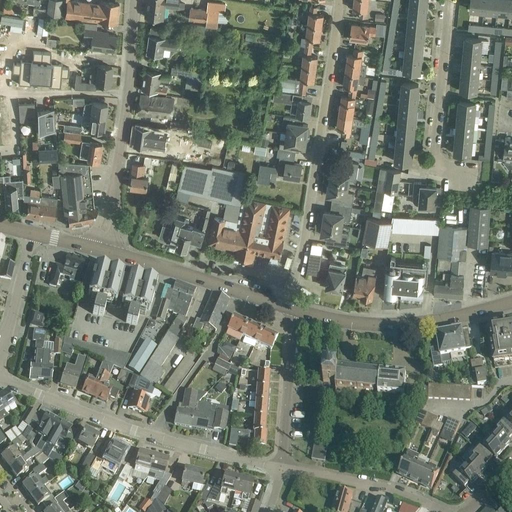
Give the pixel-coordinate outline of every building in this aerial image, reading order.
[(48,0),(47,9),(46,19),(48,19),(58,20),(59,17),(61,0),(60,0),(48,0)] [(60,0),(59,16),(65,17),(97,21),(99,4),(67,0),(60,0)] [(179,4),(180,3),(179,0),(147,0),(146,9),(156,10),(157,2),(164,2),(164,1),(172,2),(172,3),(179,4)] [(207,10),(218,11),(224,11),(225,2),(208,0),(207,9),(207,10)] [(367,0),(353,0),(353,9),(360,10),(359,17),(366,18),(367,0)] [(483,11),(484,0),(471,0),(470,10),(483,11)] [(496,13),(497,0),(484,0),(483,11),(496,13)] [(509,14),(510,0),(497,0),(496,13),(509,14)] [(99,4),(97,21),(117,23),(119,4),(99,1),(99,4)] [(156,10),(146,9),(145,17),(162,19),(164,6),(184,9),(185,4),(180,3),(179,4),(172,3),(172,2),(164,1),(164,2),(157,2),(156,10)] [(425,20),(426,7),(410,5),(409,18),(425,20)] [(309,13),(307,25),(321,27),(323,15),(316,14),(317,7),(311,6),(310,13),(309,13)] [(46,19),(47,9),(34,7),(33,15),(39,15),(39,18),(46,19)] [(190,19),(206,21),(207,10),(207,9),(191,8),(190,19)] [(206,25),(216,26),(218,11),(207,10),(206,21),(206,25)] [(297,16),(290,15),(289,23),(296,24),(297,16)] [(22,26),(23,19),(1,17),(0,24),(22,26)] [(46,19),(39,18),(37,34),(47,35),(48,19),(46,19)] [(423,33),(425,20),(409,18),(407,31),(423,33)] [(97,24),(87,22),(81,22),(80,29),(83,29),(82,37),(91,38),(90,47),(103,49),(113,50),(115,35),(101,34),(101,31),(96,30),(97,24)] [(216,26),(206,25),(190,24),(189,31),(215,34),(216,26)] [(376,27),(361,26),(351,24),(349,39),(367,42),(369,34),(375,35),(376,27)] [(321,27),(307,25),(306,38),(305,45),(312,46),(313,39),(320,40),(321,27)] [(159,37),(161,28),(151,27),(147,53),(162,55),(164,47),(176,49),(176,48),(181,49),(183,49),(184,48),(185,47),(186,43),(185,42),(184,41),(183,40),(178,39),(178,40),(159,37)] [(406,45),(422,46),(423,33),(407,31),(406,45)] [(464,51),(480,52),(481,39),(465,38),(464,51)] [(421,59),(422,46),(406,45),(405,58),(421,59)] [(302,67),(316,69),(317,56),(311,55),(311,48),(305,47),(304,54),(303,54),(302,67)] [(347,60),(345,73),(359,76),(359,75),(361,63),(362,50),(355,49),(354,55),(348,54),(347,60)] [(20,60),(18,84),(30,85),(31,81),(39,82),(42,52),(33,51),(33,52),(32,61),(21,60),(20,60)] [(464,51),(463,64),(479,65),(480,52),(464,51)] [(42,52),(39,82),(49,83),(48,86),(60,87),(62,67),(62,64),(50,63),(51,52),(42,52)] [(389,67),(391,56),(385,55),(382,73),(397,74),(397,75),(403,76),(404,71),(420,72),(421,59),(405,58),(404,64),(400,64),(399,69),(398,69),(398,68),(389,67)] [(463,64),(461,77),(478,79),(479,65),(463,64)] [(111,67),(101,66),(97,65),(96,75),(89,74),(88,82),(80,81),(81,75),(75,74),(74,89),(95,90),(96,84),(109,86),(111,67)] [(172,66),(171,73),(192,76),(200,77),(201,71),(192,70),(192,69),(172,66)] [(293,92),(305,94),(307,81),(314,82),(316,69),(302,67),(300,79),(279,76),(278,89),(293,91),(293,92)] [(171,75),(154,72),(144,71),(141,89),(165,93),(167,86),(159,85),(160,80),(170,81),(171,75)] [(364,84),(365,76),(359,75),(359,76),(345,73),(343,86),(350,87),(349,94),(355,95),(356,88),(357,88),(357,83),(364,84)] [(476,92),(478,79),(461,77),(460,90),(476,92)] [(381,80),(379,93),(385,94),(387,81),(381,80)] [(401,96),(417,97),(418,84),(402,83),(401,96)] [(305,94),(293,92),(293,93),(274,91),(273,100),(291,103),(290,113),(299,114),(309,116),(311,101),(302,100),(302,95),(305,95),(305,94)] [(379,93),(376,106),(383,107),(385,94),(379,93)] [(174,100),(151,96),(141,95),(138,114),(171,119),(174,100)] [(338,115),(352,117),(354,105),(359,105),(360,98),(342,95),(338,115)] [(416,110),(417,97),(401,96),(400,109),(416,110)] [(90,115),(105,117),(107,104),(92,102),(84,104),(84,98),(72,98),(67,99),(67,104),(72,103),(72,105),(83,104),(82,114),(90,115)] [(458,114),(474,115),(475,108),(480,109),(480,103),(459,101),(458,114)] [(26,116),(35,115),(34,103),(18,103),(19,122),(26,121),(26,116)] [(380,120),(383,107),(376,106),(374,119),(380,120)] [(238,109),(237,115),(250,117),(251,108),(246,108),(246,109),(238,109)] [(37,132),(43,131),(44,133),(55,132),(54,109),(37,110),(37,132)] [(415,124),(416,110),(400,109),(399,122),(415,124)] [(473,123),(474,115),(458,114),(457,127),(473,128),(477,129),(477,123),(473,123)] [(105,117),(90,115),(89,122),(83,121),(82,128),(103,131),(105,117)] [(350,130),(352,117),(338,115),(336,128),(343,129),(342,136),(349,137),(350,130)] [(287,127),(286,133),(310,136),(308,136),(309,129),(307,128),(308,125),(298,123),(299,118),(289,116),(284,116),(282,126),(287,127)] [(362,126),(359,142),(367,143),(370,120),(367,119),(366,127),(362,126)] [(378,133),(380,120),(374,119),(372,132),(378,133)] [(399,122),(397,135),(413,137),(415,124),(399,122)] [(64,131),(80,134),(81,126),(64,124),(64,131)] [(136,126),(133,144),(143,146),(163,149),(166,131),(136,126)] [(471,142),(473,128),(457,127),(455,140),(471,142)] [(79,142),(80,134),(64,131),(62,140),(79,142)] [(372,132),(370,145),(376,146),(378,133),(372,132)] [(309,137),(310,136),(286,133),(286,139),(280,138),(279,148),(278,148),(295,152),(295,151),(294,151),(295,145),(305,147),(305,143),(307,143),(308,137),(309,137)] [(412,150),(413,137),(397,135),(396,148),(412,150)] [(511,140),(510,141),(510,137),(505,137),(505,140),(499,139),(496,160),(502,161),(509,169),(511,166),(511,140)] [(101,144),(92,142),(81,140),(78,157),(99,161),(101,144)] [(470,155),(471,142),(455,140),(454,153),(470,155)] [(256,145),(254,153),(266,155),(268,147),(256,145)] [(376,146),(370,145),(368,158),(365,158),(364,163),(376,165),(377,159),(374,159),(376,146)] [(57,148),(38,149),(39,162),(58,161),(57,148)] [(264,181),(275,183),(277,174),(284,175),(290,176),(299,177),(301,164),(294,163),(294,158),(295,152),(278,148),(277,156),(280,156),(278,165),(266,163),(265,172),(264,181)] [(411,163),(412,150),(396,148),(395,161),(411,163)] [(25,154),(21,155),(23,182),(30,182),(29,165),(26,165),(25,154)] [(329,183),(347,186),(348,180),(356,181),(359,163),(347,161),(345,174),(331,171),(329,183)] [(97,206),(93,207),(89,164),(60,162),(58,162),(59,175),(60,186),(63,186),(65,213),(65,225),(69,225),(90,221),(95,213),(98,208),(97,206)] [(144,165),(143,165),(133,164),(130,188),(147,190),(148,180),(141,179),(142,171),(143,171),(144,165)] [(202,204),(206,189),(212,165),(183,164),(176,197),(202,204)] [(212,165),(206,189),(228,195),(242,198),(247,173),(212,165)] [(387,169),(386,178),(400,180),(401,171),(387,169)] [(3,175),(2,175),(4,192),(5,206),(12,205),(18,205),(17,201),(17,197),(22,197),(22,198),(23,198),(22,179),(21,179),(10,180),(9,175),(3,175)] [(53,187),(60,186),(59,175),(58,175),(52,176),(51,176),(53,187)] [(384,191),(386,179),(379,178),(377,190),(384,191)] [(400,180),(386,178),(386,179),(384,191),(397,194),(400,180)] [(435,205),(439,206),(440,197),(436,196),(437,187),(421,185),(421,183),(414,182),(412,195),(413,195),(413,198),(414,200),(415,202),(417,204),(419,206),(435,207),(435,205)] [(341,197),(340,205),(352,207),(354,193),(346,192),(347,186),(329,183),(327,195),(341,197)] [(29,195),(23,194),(23,197),(23,198),(23,201),(28,201),(27,205),(25,215),(40,217),(42,204),(40,203),(41,197),(39,197),(29,195)] [(42,204),(40,217),(55,220),(57,206),(56,206),(57,198),(41,195),(41,196),(41,197),(40,203),(42,204)] [(283,239),(285,233),(290,208),(243,198),(242,205),(227,202),(223,218),(215,217),(209,243),(237,249),(235,257),(252,261),(254,253),(271,256),(270,261),(276,263),(277,258),(280,258),(284,239),(283,239)] [(325,211),(323,223),(341,226),(342,219),(350,220),(352,207),(340,205),(339,213),(325,211)] [(470,205),(468,229),(467,244),(487,246),(491,206),(470,205)] [(205,231),(208,221),(211,210),(205,208),(199,227),(193,225),(193,227),(187,225),(189,220),(185,219),(184,220),(174,217),(171,227),(163,225),(159,237),(167,240),(177,243),(176,245),(187,248),(190,238),(200,241),(204,230),(205,231)] [(388,246),(392,221),(367,216),(362,241),(388,246)] [(341,226),(323,223),(321,235),(335,237),(334,245),(344,246),(346,246),(348,233),(341,232),(341,226)] [(462,297),(463,284),(464,272),(465,258),(467,244),(468,229),(440,226),(437,256),(439,256),(438,270),(450,271),(451,271),(451,272),(443,271),(442,279),(435,278),(434,295),(462,297)] [(311,247),(307,272),(318,274),(319,270),(325,272),(324,274),(327,274),(326,281),(327,281),(325,287),(332,289),(332,290),(341,292),(342,291),(343,281),(346,267),(337,265),(330,264),(329,268),(319,267),(321,254),(320,254),(321,248),(311,247)] [(511,253),(492,252),(491,273),(506,274),(507,272),(511,272),(511,253)] [(85,274),(89,262),(85,261),(85,260),(67,255),(64,267),(55,265),(49,285),(55,287),(59,275),(68,277),(68,280),(80,283),(85,274)] [(4,262),(0,278),(10,280),(14,264),(4,262)] [(401,266),(386,265),(383,297),(398,298),(398,295),(401,295),(400,297),(423,299),(425,268),(403,266),(403,268),(401,268),(401,266)] [(95,266),(88,294),(91,295),(89,301),(95,302),(95,305),(94,305),(92,314),(103,317),(105,308),(104,308),(105,305),(114,307),(116,302),(117,298),(119,299),(126,275),(123,275),(123,273),(95,266)] [(372,298),(374,289),(378,269),(363,266),(361,275),(356,274),(353,293),(360,295),(360,296),(372,298)] [(126,275),(119,299),(122,300),(121,303),(120,309),(129,311),(128,314),(125,322),(136,325),(138,317),(138,316),(139,313),(144,315),(146,310),(150,311),(157,282),(128,274),(128,276),(126,275)] [(161,301),(155,320),(156,320),(163,322),(167,310),(172,312),(172,313),(184,318),(187,311),(192,298),(196,289),(176,281),(174,286),(173,290),(166,287),(161,301)] [(229,301),(212,293),(200,321),(196,319),(193,327),(191,326),(190,328),(200,333),(203,326),(215,331),(229,301)] [(45,316),(33,313),(30,325),(42,328),(45,316)] [(241,335),(248,322),(233,315),(227,329),(241,335)] [(139,377),(155,386),(164,371),(159,368),(177,339),(175,338),(186,320),(177,316),(139,377)] [(256,342),(262,328),(248,322),(241,335),(256,342)] [(495,368),(511,365),(511,323),(506,325),(501,326),(489,328),(491,342),(490,342),(493,362),(495,368)] [(63,343),(89,352),(91,345),(69,339),(71,329),(65,328),(63,343)] [(277,335),(262,328),(256,342),(271,349),(277,335)] [(40,381),(43,342),(44,331),(34,330),(32,341),(36,341),(33,365),(30,364),(30,365),(27,365),(27,371),(30,371),(29,380),(40,381)] [(453,347),(449,347),(451,355),(465,352),(465,350),(471,349),(469,340),(463,342),(461,332),(461,330),(450,332),(453,347)] [(450,355),(451,355),(449,347),(453,347),(450,332),(436,334),(438,349),(430,350),(433,369),(442,367),(442,364),(451,362),(450,355)] [(43,342),(40,381),(51,382),(52,366),(49,366),(50,354),(61,356),(62,341),(55,340),(55,343),(43,342)] [(128,368),(138,375),(156,347),(146,340),(128,368)] [(64,344),(61,353),(71,357),(74,348),(64,344)] [(88,355),(94,357),(96,347),(91,345),(89,352),(88,355)] [(228,360),(232,353),(217,346),(217,354),(228,360)] [(96,347),(94,357),(99,360),(102,348),(96,347)] [(99,360),(104,362),(108,349),(102,348),(99,360)] [(253,348),(245,366),(259,367),(259,363),(251,362),(257,350),(253,348)] [(113,351),(108,349),(104,362),(109,364),(113,351)] [(109,364),(115,367),(119,352),(113,351),(109,364)] [(115,367),(120,369),(124,354),(119,352),(115,367)] [(122,370),(130,355),(124,354),(120,369),(122,370)] [(77,380),(84,358),(78,356),(72,375),(64,373),(63,376),(60,385),(74,390),(77,380)] [(176,390),(194,362),(184,356),(167,384),(176,390)] [(242,356),(239,362),(245,365),(248,358),(242,356)] [(228,372),(231,366),(218,359),(215,365),(228,372)] [(477,386),(486,384),(484,370),(482,359),(470,361),(472,372),(472,373),(474,372),(477,386)] [(82,392),(94,397),(108,364),(102,361),(98,372),(94,380),(88,377),(82,392)] [(105,385),(111,372),(113,366),(108,364),(94,397),(106,402),(108,397),(115,400),(118,391),(112,388),(112,387),(105,385)] [(231,366),(228,372),(236,376),(238,369),(231,366)] [(324,368),(323,382),(335,383),(335,386),(336,386),(345,387),(378,390),(379,371),(338,367),(337,367),(336,369),(324,368)] [(121,370),(117,380),(123,382),(128,388),(132,376),(133,374),(121,370)] [(257,371),(256,386),(268,387),(269,372),(257,371)] [(405,374),(379,371),(378,390),(377,392),(403,394),(405,374)] [(139,379),(132,376),(128,388),(140,393),(141,391),(151,395),(155,387),(139,379)] [(453,386),(441,385),(440,399),(452,400),(453,386)] [(267,402),(268,387),(256,386),(255,401),(267,402)] [(424,396),(425,387),(408,386),(407,394),(407,395),(424,396)] [(472,387),(459,386),(458,400),(471,401),(472,387)] [(6,391),(0,394),(0,405),(3,411),(4,411),(14,404),(6,391)] [(196,415),(198,402),(207,393),(196,391),(196,393),(185,391),(183,405),(178,404),(177,410),(176,410),(174,425),(190,427),(192,415),(196,415)] [(149,399),(139,396),(132,394),(127,409),(144,414),(149,399)] [(230,400),(229,411),(236,412),(238,402),(230,400)] [(266,417),(267,402),(255,401),(254,416),(266,417)] [(228,408),(198,402),(196,415),(192,415),(190,427),(206,430),(206,427),(213,428),(213,429),(224,431),(228,408)] [(20,422),(27,426),(35,413),(29,408),(20,422)] [(421,425),(426,413),(421,410),(415,423),(421,425)] [(511,411),(501,424),(511,434),(511,411)] [(35,414),(31,421),(39,425),(36,433),(42,436),(40,440),(36,449),(40,452),(41,453),(48,439),(59,420),(46,413),(43,419),(35,414)] [(426,413),(421,425),(426,428),(432,415),(426,413)] [(436,422),(438,418),(432,415),(426,428),(431,430),(432,430),(436,422)] [(253,431),(265,432),(266,417),(254,416),(253,431)] [(448,433),(454,421),(448,418),(443,431),(448,433)] [(41,453),(42,454),(48,458),(58,438),(70,444),(76,432),(70,429),(71,426),(59,420),(48,439),(41,453)] [(454,421),(448,433),(454,436),(460,424),(454,421)] [(432,430),(439,433),(443,425),(436,422),(432,430)] [(471,423),(466,429),(472,434),(477,429),(471,423)] [(511,434),(501,424),(489,437),(503,451),(510,442),(508,440),(511,435),(511,434)] [(11,443),(20,436),(21,436),(21,435),(15,427),(5,434),(11,443)] [(91,451),(98,437),(85,430),(83,434),(78,432),(74,439),(79,442),(77,445),(77,448),(81,450),(84,449),(85,448),(91,451)] [(266,432),(265,432),(253,431),(230,430),(228,446),(236,447),(237,437),(247,438),(246,446),(265,448),(266,432)] [(432,430),(431,430),(424,443),(428,445),(433,435),(437,437),(439,433),(432,430)] [(8,468),(33,449),(26,441),(20,436),(11,443),(16,449),(21,445),(24,449),(17,454),(13,448),(0,457),(8,468)] [(489,437),(477,451),(488,461),(493,456),(494,458),(495,459),(503,451),(489,437)] [(122,471),(125,465),(120,463),(127,450),(113,443),(103,461),(122,471)] [(311,460),(324,463),(325,461),(327,448),(314,445),(311,460)] [(33,449),(8,468),(16,478),(28,469),(24,463),(31,458),(32,458),(39,452),(34,448),(33,449)] [(408,451),(401,466),(397,475),(408,480),(417,461),(419,456),(408,451)] [(488,461),(477,451),(465,464),(479,477),(487,468),(484,466),(488,461)] [(147,476),(153,456),(139,452),(133,472),(140,474),(147,476)] [(35,459),(40,466),(42,465),(49,459),(48,458),(42,454),(35,459)] [(81,467),(86,470),(94,457),(89,454),(81,467)] [(153,456),(147,476),(147,478),(159,481),(152,493),(154,494),(150,499),(153,502),(154,501),(154,500),(164,486),(166,482),(170,476),(164,473),(165,470),(168,460),(153,456)] [(90,468),(97,472),(103,462),(95,458),(90,468)] [(419,485),(427,466),(417,461),(408,480),(419,485)] [(471,485),(479,477),(465,464),(453,477),(464,488),(469,483),(471,485)] [(42,465),(40,466),(32,472),(36,477),(45,469),(42,465)] [(131,469),(125,465),(122,471),(118,477),(119,477),(117,480),(122,483),(124,480),(125,480),(131,469)] [(427,466),(419,485),(431,490),(439,471),(427,466)] [(181,482),(182,482),(181,484),(187,486),(188,484),(193,485),(192,490),(201,493),(204,487),(201,486),(204,473),(185,468),(181,482)] [(235,493),(238,478),(225,475),(221,488),(219,488),(214,485),(212,488),(206,485),(199,499),(206,502),(207,500),(218,503),(220,495),(226,496),(227,491),(235,493)] [(29,496),(43,486),(43,485),(48,482),(45,477),(37,483),(33,478),(22,486),(29,496)] [(238,478),(235,493),(242,495),(241,500),(250,503),(247,511),(256,511),(259,502),(247,499),(248,496),(252,482),(238,478)] [(54,499),(43,486),(29,496),(37,507),(42,503),(45,507),(54,500),(54,499)] [(164,486),(154,500),(163,506),(171,491),(164,486)] [(455,486),(451,490),(455,494),(460,490),(455,486)] [(347,511),(350,504),(353,494),(337,490),(331,511),(347,511)] [(63,493),(54,499),(54,500),(57,504),(46,511),(67,511),(69,511),(62,502),(67,498),(63,493)] [(382,511),(387,503),(376,498),(370,511),(367,511),(361,509),(359,511),(382,511)] [(145,499),(138,508),(142,511),(145,511),(151,504),(145,499)] [(153,502),(151,505),(155,511),(162,511),(165,511),(154,501),(153,502)] [(403,501),(399,511),(398,511),(418,511),(420,509),(403,501)] [(215,506),(203,502),(208,511),(209,511),(216,508),(215,506)]
